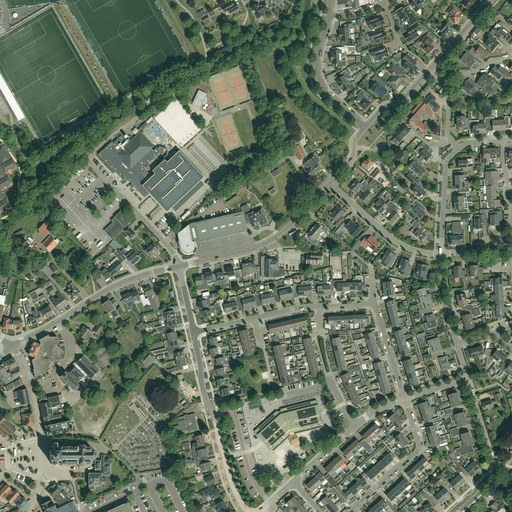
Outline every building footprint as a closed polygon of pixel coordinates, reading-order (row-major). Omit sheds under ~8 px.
[(423,0),(419,0),(417,1),(416,0),(414,0),(410,3),(411,5),(410,5),(412,8),(413,7),(416,12),(422,8),(421,7),(426,4),(423,0)] [(466,0),(462,4),(465,7),(467,10),(468,9),(469,10),(476,1),(475,0),(466,0)] [(228,12),(230,15),(233,13),(234,14),(241,10),(236,3),(233,4),(231,1),(221,8),(225,14),(228,12)] [(254,14),(257,19),(265,15),(264,14),(270,10),(266,3),(259,6),(258,4),(251,8),(252,11),(253,15),(254,14)] [(463,14),(459,11),(453,6),(447,13),(450,16),(448,18),(455,24),(456,24),(457,24),(459,22),(458,21),(461,18),(460,17),(463,14)] [(403,7),(402,8),(401,9),(401,8),(398,10),(396,12),(400,17),(399,18),(402,23),(407,21),(410,26),(417,22),(407,7),(405,9),(403,7)] [(281,16),(275,10),(272,12),(278,18),(281,16)] [(384,24),(382,17),(378,19),(377,16),(366,19),(369,25),(373,24),(374,28),(384,24)] [(438,30),(441,32),(438,35),(443,40),(446,36),(447,37),(451,32),(448,28),(450,26),(445,21),(438,30)] [(339,35),(350,34),(350,28),(352,28),(352,24),(345,25),(346,28),(345,28),(339,29),(340,31),(339,31),(339,35)] [(407,31),(409,34),(404,36),(408,42),(413,39),(413,40),(416,38),(419,35),(417,32),(421,29),(417,24),(407,31)] [(501,27),(499,31),(494,28),(490,33),(498,40),(500,37),(504,40),(509,34),(501,27)] [(387,40),(385,33),(381,34),(380,31),(370,34),(372,40),(376,39),(377,43),(387,40)] [(351,41),(350,34),(339,35),(339,39),(340,39),(340,42),(346,41),(347,42),(347,45),(353,44),(353,41),(351,41)] [(500,48),(502,45),(496,40),(495,41),(491,38),(492,37),(489,34),(485,39),(487,41),(484,44),(493,51),(497,46),(500,48)] [(434,42),(432,41),(427,36),(421,43),(424,46),(422,48),(428,54),(429,54),(430,54),(432,52),(431,51),(434,48),(431,45),(434,42)] [(383,46),(379,47),(370,51),(372,57),(376,56),(378,61),(383,60),(382,59),(389,57),(387,49),(385,50),(383,46)] [(331,51),(331,54),(330,54),(331,58),(342,57),(341,53),(345,53),(344,47),(337,48),(337,50),(336,51),(331,51)] [(469,52),(474,56),(477,59),(479,56),(483,60),(488,54),(479,47),(476,51),(472,48),(469,52)] [(474,62),(473,61),(468,58),(471,55),(467,52),(460,60),(470,68),(474,62)] [(416,63),(412,60),(407,55),(402,60),(405,63),(402,67),(406,70),(406,69),(411,73),(416,68),(414,66),(416,63)] [(335,64),(336,67),(346,67),(346,61),(342,61),(342,57),(331,58),(331,62),(332,62),(332,64),(335,64)] [(405,75),(402,72),(392,64),(387,70),(393,76),(389,82),(394,86),(394,87),(395,88),(397,88),(398,87),(398,86),(401,83),(402,85),(405,82),(403,81),(405,78),(404,76),(405,75)] [(500,80),(502,77),(506,80),(511,75),(508,73),(500,67),(498,69),(495,66),(490,73),(497,78),(500,80)] [(339,87),(348,80),(346,77),(349,75),(345,70),(339,75),(341,77),(340,78),(336,81),(337,83),(337,84),(339,87)] [(483,75),(478,81),(483,84),(480,87),(489,94),(492,90),(487,86),(491,81),(483,75)] [(384,95),(387,91),(379,85),(382,82),(376,76),(373,79),(376,82),(370,89),(374,92),(373,93),(377,96),(378,95),(380,97),(383,94),(384,95)] [(351,91),(356,87),(352,82),(350,83),(348,80),(339,87),(342,90),(344,92),(348,88),(349,89),(351,91)] [(480,87),(475,84),(473,87),(466,81),(460,88),(468,94),(472,88),(477,92),(480,87)] [(199,90),(192,105),(200,109),(202,104),(205,103),(206,100),(205,97),(207,94),(199,90)] [(357,96),(358,97),(355,101),(359,104),(358,104),(359,105),(359,107),(360,107),(361,108),(362,108),(365,110),(371,104),(369,102),(368,100),(370,98),(361,91),(357,96)] [(422,102),(435,113),(439,108),(433,102),(436,99),(431,95),(426,101),(424,99),(422,102)] [(410,120),(423,132),(423,133),(427,129),(427,123),(426,122),(423,125),(419,121),(419,120),(426,112),(431,117),(435,113),(422,102),(413,112),(415,115),(410,120)] [(154,120),(157,117),(156,116),(149,122),(152,126),(157,122),(156,120),(155,121),(154,120)] [(463,131),(469,130),(469,129),(468,122),(465,123),(465,117),(457,117),(457,127),(463,127),(463,131)] [(498,121),(499,130),(506,130),(505,125),(509,125),(508,117),(505,117),(505,121),(498,121)] [(489,126),(488,118),(485,118),(485,121),(481,121),(481,124),(479,124),(479,134),(486,133),(485,126),(489,126)] [(488,118),(489,126),(492,126),(493,131),(499,130),(498,121),(492,121),(492,118),(488,118)] [(479,124),(478,121),(468,122),(469,129),(473,129),(473,134),(479,134),(479,124)] [(399,143),(410,130),(404,125),(402,128),(400,126),(391,136),(399,143)] [(136,136),(140,132),(136,128),(132,131),(136,136)] [(167,212),(172,208),(175,212),(204,185),(200,181),(204,177),(182,154),(180,151),(179,151),(177,149),(147,176),(143,172),(145,170),(144,168),(148,164),(149,165),(150,165),(151,164),(152,163),(152,162),(151,161),(154,159),(155,159),(156,159),(157,159),(157,158),(157,157),(157,156),(160,153),(156,148),(156,149),(140,133),(129,143),(122,136),(114,142),(113,141),(98,155),(115,173),(114,172),(115,172),(125,183),(128,181),(131,184),(129,186),(132,189),(134,187),(144,198),(150,193),(167,211),(167,212)] [(432,155),(431,154),(427,151),(430,149),(423,142),(419,147),(423,150),(419,155),(421,157),(424,159),(426,162),(432,155)] [(307,147),(310,156),(315,154),(314,151),(318,149),(316,143),(307,147)] [(0,212),(1,212),(1,213),(5,211),(4,210),(6,209),(7,210),(11,207),(6,199),(5,199),(1,191),(4,189),(3,188),(5,187),(6,188),(9,186),(9,185),(12,183),(7,176),(5,174),(8,172),(8,171),(10,170),(10,171),(14,169),(13,168),(16,166),(12,159),(11,159),(2,144),(0,145),(0,144),(0,212)] [(300,146),(294,148),(300,160),(306,157),(300,146)] [(489,150),(490,159),(493,159),(493,162),(500,162),(500,154),(496,154),(496,149),(489,150)] [(490,159),(489,150),(483,150),(483,155),(480,155),(480,163),(487,163),(487,159),(490,159)] [(421,167),(423,164),(414,156),(409,161),(411,162),(408,166),(420,177),(426,171),(421,167)] [(361,167),(366,172),(368,170),(369,168),(372,171),(369,175),(374,179),(380,172),(376,168),(377,167),(374,163),(369,158),(366,162),(365,161),(362,165),(361,167)] [(308,162),(317,173),(322,169),(317,163),(319,161),(317,159),(314,161),(313,159),(308,162)] [(463,171),(464,171),(473,170),(472,164),(467,164),(467,161),(458,161),(459,168),(463,168),(463,171)] [(311,177),(317,173),(308,162),(304,165),(308,170),(306,171),(311,177)] [(274,177),(281,173),(279,169),(278,170),(272,173),(274,177)] [(455,182),(464,182),(464,179),(467,178),(466,175),(468,174),(468,171),(460,172),(460,176),(455,176),(455,182)] [(485,179),(498,178),(497,178),(497,174),(498,174),(498,171),(485,172),(485,179)] [(420,187),(422,185),(409,173),(405,177),(415,186),(411,191),(419,198),(425,192),(420,187)] [(485,179),(486,187),(498,186),(497,181),(498,181),(498,178),(485,179)] [(362,191),(368,184),(364,180),(360,184),(356,180),(349,188),(355,193),(359,189),(362,191)] [(465,189),(464,182),(455,182),(455,189),(461,188),(461,193),(469,192),(469,188),(465,189)] [(372,188),(368,184),(362,191),(364,194),(360,198),(366,204),(373,196),(369,192),(372,188)] [(498,186),(486,187),(486,194),(497,193),(496,193),(495,188),(497,188),(496,186),(498,186)] [(229,189),(220,195),(223,199),(232,194),(229,189)] [(454,197),(454,203),(467,203),(466,198),(466,193),(460,193),(460,197),(454,197)] [(426,213),(424,212),(420,209),(423,206),(412,197),(410,199),(413,202),(412,204),(416,208),(412,212),(420,219),(426,213)] [(388,212),(394,205),(390,201),(387,205),(382,201),(381,202),(379,200),(376,203),(378,205),(375,209),(381,214),(385,209),(388,212)] [(500,200),(487,201),(489,201),(490,208),(499,207),(499,202),(500,202),(500,200)] [(461,210),(461,213),(467,213),(467,203),(454,203),(455,210),(461,210)] [(399,208),(397,207),(394,205),(388,212),(391,214),(386,219),(392,224),(399,216),(395,212),(399,208)] [(262,208),(250,214),(249,214),(247,210),(245,211),(243,207),(245,206),(241,208),(243,212),(245,223),(249,221),(253,228),(260,224),(261,226),(267,223),(265,217),(266,216),(262,208)] [(344,219),(341,217),(344,214),(343,213),(344,212),(342,210),(341,211),(338,208),(331,216),(335,219),(331,223),(337,228),(344,219)] [(121,211),(114,217),(115,218),(113,219),(113,222),(112,222),(113,223),(104,231),(112,240),(125,228),(131,222),(121,211)] [(490,216),(491,224),(490,224),(489,225),(489,228),(491,229),(494,229),(494,228),(494,226),(499,225),(498,221),(498,218),(502,218),(501,211),(495,212),(495,215),(490,216)] [(242,213),(242,212),(190,224),(178,234),(179,242),(179,245),(181,249),(183,252),(186,254),(191,254),(193,253),(194,253),(197,249),(196,248),(196,246),(195,243),(199,241),(200,243),(247,231),(242,213)] [(486,225),(485,215),(479,215),(479,219),(474,219),(475,228),(474,228),(473,229),(473,231),(475,233),(478,232),(478,231),(478,229),(483,229),(482,225),(486,225)] [(45,221),(38,228),(46,235),(49,231),(53,235),(56,231),(45,221)] [(346,226),(345,228),(350,232),(349,233),(354,238),(362,229),(357,225),(356,225),(350,221),(346,226)] [(421,242),(427,235),(422,231),(424,229),(415,221),(411,225),(417,230),(413,235),(421,242)] [(312,229),(319,235),(322,231),(325,234),(329,230),(325,226),(322,229),(316,224),(312,229)] [(124,231),(132,239),(136,235),(129,227),(124,231)] [(457,227),(456,227),(452,227),(454,227),(454,231),(452,231),(453,236),(449,236),(450,245),(451,245),(454,245),(454,244),(456,244),(456,236),(458,236),(457,227)] [(315,239),(319,235),(312,229),(308,234),(314,239),(311,242),(314,246),(318,242),(315,239)] [(125,233),(114,243),(117,246),(128,236),(125,233)] [(50,251),(57,244),(49,237),(42,244),(50,251)] [(372,237),(371,237),(368,240),(365,238),(361,243),(367,249),(369,247),(373,251),(374,250),(375,250),(378,246),(378,245),(379,244),(374,240),(375,239),(372,237)] [(147,254),(148,254),(151,257),(159,249),(154,243),(148,249),(148,248),(144,251),(147,254)] [(122,257),(126,253),(123,249),(118,254),(122,257)] [(113,253),(117,257),(119,260),(121,258),(115,251),(113,253)] [(133,265),(140,259),(135,253),(135,254),(132,251),(130,253),(132,256),(128,259),(133,265)] [(389,269),(390,266),(387,264),(394,254),(387,251),(381,261),(384,263),(383,265),(389,269)] [(311,253),(311,257),(307,256),(307,264),(318,264),(318,260),(322,260),(322,253),(311,253)] [(266,277),(274,277),(278,277),(277,277),(277,275),(284,275),(284,276),(284,269),(278,269),(278,261),(277,260),(275,260),(275,261),(273,261),(273,260),(264,260),(264,259),(261,259),(261,277),(266,277)] [(407,277),(409,270),(406,269),(409,262),(402,259),(398,270),(401,271),(400,274),(407,277)] [(112,276),(113,276),(118,272),(112,265),(109,261),(104,266),(105,268),(101,271),(106,277),(110,273),(111,274),(110,274),(112,276)] [(112,265),(118,272),(123,267),(123,266),(122,264),(121,265),(118,261),(112,265)] [(53,263),(48,267),(53,273),(58,269),(53,263)] [(240,270),(242,277),(246,276),(246,275),(256,272),(254,264),(251,265),(251,263),(242,265),(243,269),(240,270)] [(427,281),(429,266),(418,264),(416,276),(420,277),(420,280),(427,281)] [(466,281),(465,274),(462,274),(461,266),(454,267),(454,277),(459,277),(459,282),(466,281)] [(478,269),(478,266),(471,266),(471,276),(476,276),(476,279),(482,279),(481,269),(478,269)] [(235,278),(239,277),(238,270),(234,271),(233,267),(226,269),(228,275),(228,276),(235,275),(235,278)] [(219,287),(218,281),(217,277),(213,278),(212,272),(205,273),(206,280),(207,281),(210,280),(211,284),(214,283),(215,288),(219,287)] [(216,273),(217,277),(218,281),(225,279),(225,283),(229,282),(228,276),(228,275),(224,276),(223,272),(216,273)] [(207,281),(206,280),(202,280),(201,276),(195,278),(196,286),(203,284),(204,287),(204,290),(208,289),(207,285),(207,281)] [(323,277),(323,282),(324,295),(330,294),(330,291),(334,291),(333,279),(330,280),(330,285),(326,285),(326,277),(323,277)] [(162,291),(171,289),(169,281),(155,284),(156,289),(161,288),(162,291)] [(304,282),(306,296),(312,295),(311,290),(314,290),(314,292),(315,292),(314,281),(311,282),(311,286),(307,287),(307,282),(304,282)] [(314,281),(315,292),(317,292),(318,295),(324,295),(323,282),(319,283),(319,281),(314,281)] [(78,295),(78,294),(75,291),(77,288),(72,282),(68,286),(70,289),(66,293),(66,292),(65,293),(66,293),(72,300),(73,299),(74,300),(77,297),(77,296),(78,295),(78,294),(78,295)] [(294,284),(296,294),(299,293),(299,296),(306,296),(304,282),(301,282),(302,287),(298,287),(298,285),(297,285),(296,283),(294,284)] [(285,290),(287,299),(294,297),(293,294),(296,294),(294,284),(291,284),(292,286),(291,286),(291,285),(287,286),(284,286),(285,290)] [(153,295),(152,293),(153,293),(150,286),(144,289),(146,296),(147,296),(149,302),(151,301),(153,295)] [(268,286),(265,287),(269,303),(275,302),(274,298),(277,298),(275,290),(272,291),(273,293),(269,294),(268,290),(269,290),(268,286)] [(56,292),(52,287),(47,291),(51,296),(56,292)] [(269,303),(265,287),(265,291),(263,291),(264,295),(260,296),(260,294),(257,295),(259,302),(262,301),(263,305),(269,303)] [(281,300),(287,299),(285,290),(280,291),(280,288),(275,289),(275,290),(277,298),(280,297),(281,300)] [(418,304),(420,304),(431,300),(429,294),(427,295),(425,288),(417,291),(418,294),(417,294),(418,298),(416,298),(416,300),(417,304),(418,304)] [(458,301),(466,300),(466,298),(470,297),(469,290),(466,290),(463,291),(463,294),(457,295),(458,301)] [(35,299),(38,297),(34,291),(29,294),(33,301),(35,299)] [(137,291),(130,294),(134,301),(140,298),(144,306),(147,304),(143,294),(139,296),(137,291)] [(58,310),(68,303),(62,295),(61,295),(59,292),(56,294),(58,298),(57,299),(55,300),(53,297),(50,299),(52,302),(58,310)] [(134,301),(130,294),(130,293),(123,296),(126,303),(131,300),(132,302),(134,302),(134,301)] [(247,294),(250,308),(257,306),(256,303),(259,302),(257,295),(254,295),(254,297),(251,298),(250,293),(249,293),(247,294)] [(238,296),(241,306),(243,306),(244,309),(250,308),(247,294),(244,295),(245,299),(242,300),(240,295),(238,296)] [(205,307),(207,307),(206,300),(212,299),(211,295),(210,295),(203,297),(204,301),(198,302),(200,309),(205,307)] [(241,306),(238,296),(235,297),(236,302),(233,302),(232,298),(229,299),(230,303),(232,312),(238,310),(238,307),(241,306)] [(37,323),(32,312),(26,298),(22,300),(23,305),(26,304),(26,305),(25,306),(29,314),(30,314),(32,317),(28,318),(29,320),(28,320),(29,322),(28,323),(29,326),(37,323)] [(115,318),(119,315),(115,309),(116,309),(115,307),(118,305),(115,300),(111,303),(109,300),(102,305),(109,314),(111,312),(115,318)] [(232,312),(230,303),(223,305),(222,300),(219,301),(222,311),(225,310),(226,314),(232,312)] [(387,309),(395,307),(404,304),(407,304),(407,301),(401,303),(400,302),(398,303),(398,302),(394,302),(394,300),(386,302),(387,309)] [(419,315),(424,313),(427,312),(426,309),(433,307),(431,300),(420,304),(422,310),(418,311),(419,315)] [(477,305),(472,306),(472,304),(468,305),(466,300),(458,301),(459,307),(465,306),(465,310),(471,309),(471,310),(478,308),(477,305)] [(45,309),(49,317),(53,314),(50,309),(51,309),(49,304),(47,306),(48,307),(45,309)] [(214,308),(220,307),(219,304),(207,307),(205,307),(206,310),(205,310),(205,311),(200,312),(201,316),(203,316),(204,319),(212,317),(211,314),(215,313),(214,308)] [(389,315),(397,313),(395,307),(387,309),(389,315)] [(478,308),(471,310),(472,314),(462,317),(464,323),(473,321),(471,317),(475,316),(475,313),(479,312),(478,308)] [(45,319),(49,317),(45,309),(42,311),(41,309),(39,310),(41,315),(42,314),(45,319)] [(167,320),(175,318),(174,311),(169,312),(168,309),(161,310),(162,317),(166,316),(167,320)] [(11,329),(13,321),(14,316),(15,311),(12,310),(10,323),(8,322),(8,321),(4,321),(2,328),(7,329),(7,328),(11,329)] [(36,311),(32,312),(37,323),(42,321),(40,316),(41,315),(38,311),(36,312),(36,311)] [(391,321),(399,319),(397,313),(389,315),(391,321)] [(424,323),(435,320),(433,314),(425,316),(424,313),(419,315),(411,318),(412,321),(422,318),(424,323)] [(301,323),(301,326),(305,325),(306,329),(309,328),(306,317),(299,318),(300,323),(301,323)] [(167,320),(163,320),(165,327),(162,328),(162,327),(157,328),(158,333),(163,332),(170,330),(170,326),(177,325),(175,318),(167,320)] [(304,336),(303,333),(301,326),(301,323),(300,323),(299,318),(293,320),(294,324),(295,327),(299,327),(300,330),(299,330),(300,336),(304,336)] [(400,325),(399,319),(391,321),(392,327),(400,325)] [(287,321),(289,329),(293,328),(294,332),(296,331),(295,327),(294,324),(293,320),(287,321)] [(435,320),(424,323),(427,333),(435,331),(434,327),(437,327),(435,320)] [(478,326),(476,320),(473,321),(464,323),(466,330),(467,330),(469,333),(480,330),(479,326),(478,326)] [(21,331),(22,322),(18,321),(18,322),(13,321),(11,329),(17,330),(16,331),(21,331)] [(290,333),(289,329),(287,321),(281,323),(283,330),(287,329),(288,334),(290,333)] [(94,331),(99,334),(103,328),(103,326),(102,325),(100,323),(94,331)] [(276,329),(277,332),(280,331),(281,335),(284,334),(283,330),(281,323),(274,324),(275,329),(276,329)] [(273,343),(279,341),(277,332),(276,329),(275,329),(274,324),(268,326),(270,333),(274,332),(276,338),(272,339),(273,343)] [(85,327),(79,336),(87,341),(93,332),(85,327)] [(170,330),(163,332),(164,335),(167,334),(169,341),(177,339),(176,332),(171,333),(170,330)] [(244,337),(249,336),(247,330),(239,332),(240,336),(237,337),(237,339),(241,338),(244,338),(244,337)] [(394,332),(396,338),(404,336),(402,330),(394,332)] [(357,344),(362,343),(374,339),(372,333),(365,335),(365,338),(357,341),(357,344)] [(404,336),(396,338),(398,344),(405,342),(405,339),(409,337),(409,334),(404,336)] [(31,360),(33,366),(35,364),(36,367),(34,369),(36,372),(34,373),(34,372),(33,373),(35,378),(44,373),(43,372),(45,371),(45,372),(51,368),(48,366),(53,361),(54,362),(64,353),(60,349),(59,351),(57,349),(58,347),(57,347),(57,337),(51,337),(52,337),(52,339),(49,339),(49,338),(49,337),(48,335),(42,339),(43,340),(40,342),(40,343),(40,345),(34,343),(32,343),(28,353),(28,354),(29,355),(34,357),(34,359),(33,359),(31,360)] [(333,346),(341,344),(340,340),(346,339),(345,335),(331,336),(332,339),(333,346)] [(246,343),(250,342),(249,336),(244,337),(244,338),(241,338),(242,342),(238,343),(239,346),(246,344),(246,343)] [(215,348),(217,348),(223,346),(222,343),(218,344),(217,337),(209,339),(211,346),(214,345),(215,348)] [(308,346),(312,344),(311,338),(307,339),(306,337),(299,338),(300,341),(303,340),(304,344),(300,345),(301,348),(305,347),(308,346)] [(429,347),(440,344),(438,338),(430,340),(429,337),(426,338),(429,347)] [(168,352),(179,349),(175,350),(174,347),(179,346),(177,339),(169,341),(171,348),(167,349),(168,352)] [(368,347),(376,345),(374,339),(362,343),(363,346),(367,344),(368,347)] [(247,350),(252,348),(250,342),(246,343),(246,344),(239,346),(240,352),(244,351),(247,350)] [(405,342),(398,344),(400,350),(407,348),(405,342)] [(279,352),(283,351),(282,348),(286,347),(285,344),(273,347),(275,354),(279,353),(279,352)] [(306,353),(314,351),(312,344),(308,346),(305,347),(306,350),(302,351),(302,354),(306,353)] [(335,352),(343,350),(341,344),(333,346),(335,352)] [(432,357),(435,356),(434,353),(442,350),(440,344),(429,347),(432,357)] [(370,353),(378,351),(376,345),(368,347),(370,353)] [(487,357),(489,350),(485,349),(485,352),(484,352),(482,346),(476,348),(478,356),(482,355),(483,358),(487,357)] [(218,358),(224,357),(225,357),(225,353),(219,355),(217,348),(215,348),(209,350),(210,353),(209,353),(210,357),(217,355),(218,358)] [(253,355),(252,348),(247,350),(244,351),(245,354),(239,356),(239,355),(234,357),(235,360),(238,359),(245,357),(253,355)] [(409,354),(407,348),(400,350),(402,356),(409,354)] [(478,356),(476,348),(469,350),(470,354),(466,355),(467,359),(474,357),(478,372),(482,370),(478,356)] [(177,361),(185,359),(183,352),(179,353),(179,349),(168,352),(168,356),(175,354),(177,361)] [(281,359),(284,358),(283,354),(287,353),(286,350),(283,351),(279,352),(279,353),(275,354),(276,360),(281,359)] [(336,358),(344,356),(343,350),(335,352),(336,358)] [(497,361),(502,355),(497,350),(493,355),(491,354),(492,350),(489,350),(487,357),(490,358),(489,361),(491,363),(494,359),(497,361)] [(311,358),(315,357),(314,351),(306,353),(307,356),(303,357),(304,360),(308,359),(311,358)] [(378,351),(370,353),(372,359),(380,357),(378,351)] [(149,352),(143,359),(139,363),(145,368),(148,364),(155,357),(149,352)] [(437,366),(448,363),(446,356),(438,358),(437,355),(435,356),(432,357),(433,361),(436,361),(437,366)] [(507,359),(502,355),(497,361),(495,363),(498,365),(496,367),(501,371),(502,370),(504,367),(502,365),(507,359)] [(67,372),(68,372),(67,373),(77,383),(78,383),(80,380),(81,382),(80,383),(84,388),(88,384),(86,383),(90,379),(99,370),(95,366),(94,367),(83,356),(80,358),(80,359),(78,360),(78,361),(75,363),(75,362),(72,365),(74,366),(67,372)] [(338,364),(346,362),(344,356),(336,358),(338,364)] [(363,362),(361,356),(359,357),(362,366),(368,363),(367,360),(363,362)] [(222,368),(224,368),(230,366),(229,363),(225,364),(224,357),(218,358),(216,359),(216,362),(215,362),(216,366),(217,366),(221,365),(222,368)] [(288,357),(284,358),(281,359),(276,360),(278,366),(282,365),(285,364),(285,360),(288,359),(288,357)] [(312,364),(317,363),(315,357),(311,358),(308,359),(309,363),(302,364),(303,367),(305,366),(309,365),(312,364)] [(0,377),(7,373),(5,370),(7,368),(8,368),(10,370),(18,366),(13,358),(4,363),(0,366),(0,377)] [(187,366),(185,359),(177,361),(178,367),(174,368),(175,372),(183,370),(182,367),(187,366)] [(348,371),(360,367),(358,359),(355,360),(357,364),(351,365),(351,366),(349,367),(347,368),(347,369),(348,371)] [(403,361),(405,368),(413,365),(411,359),(403,361)] [(347,369),(347,368),(346,362),(338,364),(339,371),(347,369)] [(376,370),(383,368),(381,362),(374,364),(376,370)] [(282,365),(278,366),(279,373),(284,371),(283,371),(287,370),(286,366),(290,365),(289,363),(285,364),(282,365)] [(304,373),(307,372),(311,371),(314,370),(318,369),(317,363),(312,364),(309,365),(310,369),(306,370),(306,369),(303,369),(304,373)] [(450,369),(448,363),(437,366),(441,378),(449,376),(448,373),(443,374),(442,371),(450,369)] [(413,365),(405,368),(407,374),(415,371),(413,365)] [(14,382),(13,379),(17,377),(17,376),(22,374),(19,367),(10,371),(6,374),(2,377),(6,386),(14,382)] [(284,371),(279,373),(281,379),(285,378),(285,377),(292,375),(291,372),(298,370),(298,367),(287,370),(283,371),(284,371)] [(348,380),(351,379),(350,376),(353,374),(353,373),(356,371),(358,371),(361,370),(360,367),(348,371),(348,373),(341,376),(344,383),(349,381),(348,380)] [(222,375),(222,379),(225,378),(236,376),(235,372),(225,375),(224,368),(222,368),(216,369),(217,372),(215,373),(216,377),(222,375)] [(377,376),(385,374),(383,368),(376,370),(377,376)] [(314,370),(311,371),(312,375),(305,376),(306,379),(320,376),(318,369),(314,370)] [(67,373),(65,372),(64,372),(63,371),(59,375),(60,376),(59,377),(73,390),(75,390),(78,387),(78,384),(77,383),(67,373)] [(409,380),(416,377),(415,371),(407,374),(409,380)] [(285,378),(281,379),(282,385),(290,383),(289,379),(294,377),(295,377),(300,376),(299,374),(292,375),(285,377),(285,378)] [(379,382),(387,380),(385,374),(377,376),(379,382)] [(411,386),(418,383),(416,377),(409,380),(411,386)] [(225,378),(222,379),(217,380),(217,383),(216,383),(217,388),(219,388),(219,387),(224,386),(225,389),(233,387),(232,384),(229,384),(228,381),(225,382),(225,378)] [(351,386),(354,385),(352,381),(356,380),(355,378),(351,379),(348,380),(349,381),(344,383),(347,389),(351,387),(351,386)] [(20,381),(22,381),(21,379),(20,379),(19,379),(14,382),(6,386),(5,386),(8,391),(22,384),(20,381)] [(379,382),(381,388),(389,386),(387,380),(379,382)] [(353,392),(356,391),(355,387),(358,386),(357,383),(354,385),(351,386),(351,387),(347,389),(349,395),(353,393),(353,392)] [(389,386),(381,388),(383,395),(391,392),(389,386)] [(233,387),(225,389),(221,390),(222,393),(221,393),(222,397),(230,395),(230,392),(233,391),(233,387)] [(21,405),(30,403),(27,389),(19,391),(15,392),(16,399),(20,398),(21,405)] [(356,398),(359,396),(357,393),(361,392),(360,389),(356,391),(353,392),(353,393),(349,395),(352,400),(356,398)] [(0,405),(6,413),(12,408),(0,393),(0,405)] [(450,401),(459,399),(457,393),(448,395),(450,401)] [(500,393),(499,393),(494,395),(495,400),(491,401),(491,400),(483,403),(485,409),(488,408),(488,409),(493,408),(492,404),(496,403),(497,403),(503,401),(500,393)] [(362,403),(360,400),(366,398),(364,394),(359,396),(356,398),(352,400),(351,401),(352,404),(353,404),(354,406),(362,403)] [(62,415),(67,414),(68,414),(67,409),(61,410),(59,395),(46,397),(46,399),(40,400),(41,404),(40,404),(43,417),(52,415),(52,416),(62,414),(62,415)] [(461,405),(459,399),(450,401),(452,407),(461,405)] [(321,417),(321,414),(320,410),(318,404),(318,403),(316,400),(289,407),(281,409),(281,411),(278,412),(277,411),(270,417),(254,431),(256,435),(257,435),(261,439),(263,442),(265,444),(269,449),(270,449),(271,451),(273,452),(289,438),(290,442),(291,444),(293,445),(296,448),(300,446),(298,438),(296,434),(323,427),(324,425),(322,423),(323,423),(321,417)] [(421,411),(428,408),(431,407),(429,401),(419,404),(421,411)] [(27,426),(35,424),(33,413),(26,415),(24,408),(21,409),(24,421),(22,422),(23,426),(27,425),(27,426)] [(421,411),(423,417),(430,414),(428,408),(421,411)] [(16,429),(7,421),(8,419),(0,413),(0,412),(0,432),(4,437),(6,435),(8,436),(10,433),(12,434),(16,429)] [(392,424),(399,418),(394,413),(388,419),(392,424)] [(454,415),(456,419),(451,420),(452,422),(465,418),(463,413),(454,415)] [(68,419),(67,414),(62,415),(62,414),(52,416),(43,418),(44,425),(63,421),(63,420),(68,419)] [(173,436),(199,430),(195,414),(178,418),(179,422),(177,422),(178,426),(171,428),(173,436)] [(430,414),(423,417),(424,423),(432,421),(430,414)] [(387,432),(388,433),(390,431),(389,431),(395,426),(397,429),(403,423),(399,418),(392,424),(393,424),(387,428),(385,430),(387,432)] [(465,418),(452,422),(452,423),(456,421),(458,427),(467,425),(465,418)] [(46,425),(46,428),(45,428),(46,435),(47,435),(51,434),(58,433),(62,432),(62,433),(69,432),(72,431),(71,424),(70,424),(70,421),(70,420),(46,425)] [(426,428),(428,434),(436,432),(434,427),(439,425),(438,422),(429,425),(430,427),(426,428)] [(371,428),(377,435),(381,431),(386,435),(386,436),(389,439),(391,436),(388,433),(387,432),(385,430),(382,427),(380,429),(376,424),(374,424),(373,425),(373,426),(371,428)] [(366,432),(372,439),(377,435),(371,428),(370,428),(368,429),(368,431),(366,432)] [(367,443),(370,441),(373,444),(375,443),(372,439),(366,432),(365,432),(363,434),(364,435),(361,437),(367,443)] [(430,440),(440,437),(439,435),(437,436),(436,432),(428,434),(430,440)] [(462,441),(471,438),(469,432),(461,435),(462,441)] [(399,444),(405,438),(400,434),(394,439),(399,444)] [(205,443),(203,435),(194,437),(193,438),(194,441),(195,441),(197,441),(197,443),(192,445),(193,449),(204,446),(203,443),(205,443)] [(440,437),(430,440),(432,446),(439,444),(438,441),(447,439),(447,442),(450,441),(448,435),(440,437)] [(403,448),(409,443),(405,438),(399,444),(403,448)] [(463,447),(473,444),(471,438),(462,441),(464,444),(460,446),(461,448),(455,450),(456,453),(460,452),(464,451),(463,447)] [(363,446),(359,442),(357,440),(352,444),(358,451),(363,446)] [(94,464),(94,461),(94,460),(96,458),(97,458),(97,457),(96,457),(96,454),(96,453),(95,453),(93,451),(93,450),(92,451),(90,451),(91,450),(92,450),(91,449),(90,448),(90,447),(89,446),(89,447),(86,447),(86,446),(85,445),(84,444),(83,445),(79,445),(79,444),(78,444),(78,445),(77,447),(70,447),(70,445),(69,445),(69,447),(62,447),(62,446),(61,446),(61,447),(57,447),(57,443),(58,443),(57,443),(56,443),(52,443),(51,443),(51,444),(51,447),(50,447),(51,447),(51,450),(49,450),(49,461),(51,461),(51,463),(51,464),(52,464),(54,465),(55,465),(58,464),(61,464),(61,465),(62,465),(62,464),(69,464),(69,465),(70,465),(70,464),(77,464),(78,466),(78,467),(79,466),(83,466),(84,467),(89,467),(89,465),(90,464),(94,464)] [(347,448),(354,455),(358,451),(352,444),(347,448)] [(354,455),(347,448),(343,452),(349,459),(354,455)] [(201,450),(192,452),(195,462),(207,460),(206,456),(208,455),(206,449),(202,450),(201,449),(201,450)] [(388,454),(384,458),(389,464),(394,460),(388,454)] [(101,486),(101,475),(110,475),(110,464),(107,464),(107,461),(105,461),(105,455),(101,455),(101,461),(94,461),(94,464),(94,469),(95,469),(95,473),(89,473),(88,486),(89,486),(89,489),(94,489),(94,486),(101,486)] [(334,460),(340,467),(345,463),(339,456),(334,460)] [(389,464),(384,458),(379,462),(385,468),(389,464)] [(432,466),(430,464),(424,458),(420,462),(425,468),(427,470),(432,466)] [(207,460),(195,462),(196,469),(201,468),(202,471),(211,469),(209,463),(208,463),(207,460)] [(329,465),(335,471),(338,474),(342,470),(340,467),(334,460),(329,465)] [(464,469),(463,468),(456,461),(454,463),(456,466),(461,472),(464,469)] [(474,461),(471,464),(469,461),(467,462),(470,466),(476,472),(480,468),(474,461)] [(375,466),(380,472),(385,468),(379,462),(375,466)] [(421,472),(425,468),(420,462),(415,466),(421,472)] [(292,469),(288,465),(284,469),(287,473),(288,473),(292,469)] [(331,476),(335,471),(329,465),(324,469),(331,476)] [(371,470),(376,476),(380,472),(375,466),(371,470)] [(423,474),(421,472),(415,466),(411,470),(416,476),(418,478),(423,474)] [(461,472),(456,466),(453,468),(458,474),(461,472)] [(476,472),(470,466),(467,468),(465,466),(463,468),(464,469),(465,470),(471,477),(476,472)] [(371,480),(376,476),(371,470),(366,474),(371,480)] [(412,480),(416,476),(411,470),(406,474),(412,480)] [(326,480),(324,477),(320,473),(316,477),(322,484),(326,480)] [(454,479),(461,486),(465,482),(459,475),(454,479)] [(208,485),(215,483),(213,476),(205,478),(208,485)] [(331,480),(335,485),(338,483),(342,479),(341,477),(340,476),(335,480),(333,478),(331,480)] [(322,484),(316,477),(311,481),(317,488),(322,484)] [(358,482),(363,488),(368,484),(362,478),(358,482)] [(400,483),(405,489),(410,485),(404,479),(400,483)] [(446,485),(441,479),(438,482),(443,488),(446,485)] [(456,490),(461,486),(454,479),(450,484),(456,490)] [(317,488),(311,481),(306,485),(313,492),(317,488)] [(359,492),(363,488),(358,482),(353,486),(359,492)] [(69,501),(75,499),(72,492),(73,492),(73,490),(73,489),(72,487),(71,486),(70,484),(69,483),(68,485),(67,485),(64,483),(61,483),(59,483),(60,485),(58,486),(56,483),(46,491),(53,499),(51,500),(55,508),(60,505),(64,503),(64,504),(69,501)] [(400,483),(395,488),(401,493),(405,489),(400,483)] [(0,508),(10,504),(13,507),(17,507),(17,506),(16,505),(22,498),(19,495),(14,490),(12,492),(10,490),(11,489),(6,485),(5,486),(2,484),(0,486),(0,508)] [(341,495),(343,493),(344,493),(337,486),(335,488),(341,495)] [(359,492),(353,486),(349,490),(354,496),(359,492)] [(214,487),(209,489),(201,492),(204,500),(207,498),(211,496),(212,499),(221,495),(218,489),(215,490),(214,487)] [(354,496),(349,490),(347,488),(345,489),(347,491),(344,494),(349,500),(354,496)] [(401,493),(395,488),(391,492),(396,497),(401,493)] [(436,490),(439,493),(446,500),(450,495),(444,489),(441,491),(438,488),(436,490)] [(426,493),(431,499),(434,497),(428,490),(426,493)] [(396,497),(391,492),(386,496),(392,502),(396,497)] [(439,493),(437,495),(433,492),(431,494),(435,497),(441,504),(446,500),(439,493)] [(431,499),(426,493),(423,496),(428,502),(431,499)] [(325,506),(331,500),(333,498),(331,496),(329,498),(327,496),(321,501),(325,506)] [(22,497),(22,498),(16,505),(17,506),(20,509),(27,502),(22,497)] [(298,501),(294,497),(286,504),(288,505),(289,505),(291,508),(298,501)] [(77,511),(78,511),(76,508),(75,505),(78,503),(76,498),(75,499),(69,501),(64,504),(64,503),(60,505),(55,508),(51,500),(41,504),(41,505),(44,511),(77,511)] [(383,499),(378,503),(383,509),(386,511),(387,511),(389,510),(386,507),(388,505),(383,499)] [(329,510),(335,505),(331,500),(325,506),(329,510)] [(223,501),(222,502),(218,504),(217,501),(210,505),(213,510),(214,510),(216,509),(217,511),(220,511),(227,508),(228,507),(226,504),(225,504),(223,501)] [(298,501),(291,508),(295,511),(302,506),(298,501)] [(134,511),(130,502),(107,511),(134,511)] [(198,511),(203,509),(210,505),(209,503),(205,505),(204,504),(201,506),(201,507),(197,509),(198,511)] [(374,507),(377,511),(380,511),(383,509),(378,503),(374,507)] [(419,511),(427,511),(422,506),(420,503),(417,505),(422,510),(419,511)] [(505,511),(506,511),(499,504),(498,505),(495,503),(491,507),(493,509),(490,511),(505,511)]
